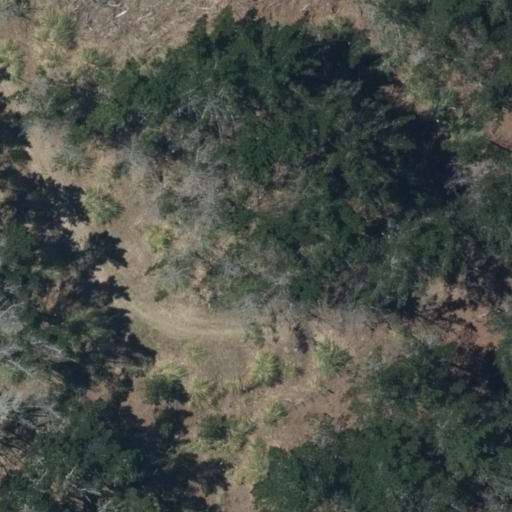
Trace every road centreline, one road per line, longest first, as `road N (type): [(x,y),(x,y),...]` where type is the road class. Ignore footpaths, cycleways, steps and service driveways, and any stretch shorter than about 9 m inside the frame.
road 1 (track): [(0,121),(200,511)]
road 2 (track): [(136,387),(511,226)]
